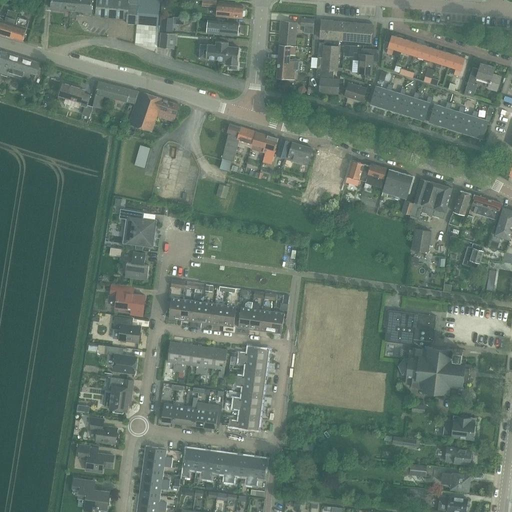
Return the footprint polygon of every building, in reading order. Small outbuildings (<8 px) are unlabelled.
[(51,0),(52,2),(51,9),(70,10),(71,0),(51,0)] [(71,0),(70,10),(91,12),(92,12),(96,12),(96,16),(107,17),(107,0),(71,0)] [(107,0),(107,17),(127,19),(127,23),(137,24),(158,26),(160,2),(154,1),(140,0),(107,0)] [(218,4),(216,16),(242,18),(243,7),(218,4)] [(0,15),(0,20),(1,20),(0,23),(0,34),(10,38),(14,24),(16,17),(17,13),(9,10),(7,17),(0,15)] [(14,24),(10,38),(23,42),(23,41),(25,35),(27,28),(29,21),(16,17),(14,24)] [(162,17),(161,32),(171,33),(172,18),(162,17)] [(314,27),(314,19),(301,18),(301,26),(314,27)] [(209,20),(208,32),(237,35),(239,23),(209,20)] [(325,40),(324,40),(339,41),(341,22),(322,20),(320,39),(325,40)] [(279,43),(295,45),(297,23),(281,21),(279,43)] [(357,23),(341,22),(339,41),(355,42),(357,23)] [(357,23),(355,42),(370,43),(372,24),(357,23)] [(161,33),(160,48),(174,49),(175,34),(161,33)] [(388,48),(387,54),(392,55),(393,49),(401,52),(405,39),(392,35),(391,38),(390,42),(388,48)] [(405,39),(401,52),(412,55),(417,43),(405,39)] [(324,40),(324,43),(319,43),(316,78),(320,78),(319,92),(338,94),(339,85),(339,79),(333,78),(334,71),(338,72),(340,46),(339,46),(339,41),(324,40)] [(207,45),(206,59),(226,61),(225,65),(230,65),(229,69),(237,70),(237,66),(239,48),(228,47),(228,43),(216,42),(216,46),(207,45)] [(417,43),(412,55),(424,59),(429,47),(417,43)] [(295,56),(295,50),(296,47),(279,45),(277,78),(293,79),(295,62),(289,61),(290,55),(295,56)] [(429,47),(424,59),(436,63),(435,66),(438,56),(440,50),(429,47)] [(360,48),(359,54),(358,74),(371,75),(372,61),(378,62),(379,50),(373,49),(360,48)] [(438,56),(435,66),(440,68),(441,64),(449,66),(452,56),(453,54),(440,50),(438,56)] [(0,72),(27,81),(29,73),(35,74),(39,63),(1,51),(0,53),(0,72)] [(452,56),(449,66),(455,69),(454,75),(458,76),(460,70),(461,70),(465,58),(453,54),(452,56)] [(473,68),(464,94),(473,97),(477,84),(475,84),(476,78),(489,82),(487,88),(496,91),(501,76),(492,74),(494,67),(481,63),(479,70),(473,68)] [(428,68),(425,76),(431,75),(434,70),(428,68)] [(399,74),(412,78),(414,73),(401,69),(399,74)] [(95,94),(93,106),(101,108),(104,96),(135,104),(138,92),(98,82),(95,94)] [(63,83),(59,95),(81,102),(80,104),(85,106),(82,115),(83,115),(89,117),(92,107),(93,107),(88,105),(87,105),(88,104),(90,96),(91,94),(84,92),(85,90),(63,83)] [(363,102),(367,89),(348,83),(344,96),(363,102)] [(376,86),(370,104),(385,108),(390,91),(391,91),(393,85),(388,84),(387,90),(376,86)] [(390,91),(385,108),(398,113),(403,95),(405,95),(406,89),(402,88),(400,93),(391,91),(390,91)] [(136,103),(129,124),(141,128),(142,128),(152,132),(157,117),(173,122),(176,115),(179,104),(173,102),(163,99),(146,94),(140,92),(138,97),(136,103)] [(403,95),(398,113),(410,117),(416,99),(418,99),(420,94),(415,92),(413,98),(405,95),(403,95)] [(416,99),(410,117),(424,121),(429,103),(431,104),(433,98),(428,96),(426,102),(418,99),(416,99)] [(429,122),(443,127),(448,109),(450,109),(452,104),(447,102),(445,108),(435,104),(429,122)] [(448,109),(443,127),(456,131),(462,113),(464,113),(463,113),(465,108),(460,106),(459,112),(450,109),(448,109)] [(462,113),(456,131),(469,135),(475,117),(476,117),(477,117),(478,112),(473,110),(472,116),(464,113),(462,113)] [(475,117),(469,135),(482,139),(488,122),(489,122),(491,116),(487,115),(485,120),(477,117),(476,117),(475,117)] [(223,158),(221,164),(220,169),(229,171),(232,160),(234,161),(234,159),(238,146),(240,140),(238,139),(241,127),(230,124),(227,133),(228,133),(222,158),(223,158)] [(238,146),(234,159),(240,161),(242,154),(239,153),(241,147),(244,148),(245,144),(251,146),(250,149),(251,149),(252,146),(256,132),(241,127),(238,139),(240,140),(238,146)] [(252,146),(251,149),(262,153),(267,135),(256,132),(252,146)] [(267,135),(262,153),(265,153),(262,163),(261,169),(265,170),(268,160),(269,155),(273,156),(278,139),(267,135)] [(282,139),(277,156),(285,158),(290,142),(282,139)] [(307,166),(313,149),(292,142),(287,160),(307,166)] [(140,145),(134,166),(145,168),(151,148),(140,145)] [(322,164),(316,181),(336,187),(341,170),(346,171),(349,160),(320,151),(317,162),(322,164)] [(359,179),(365,181),(370,166),(352,160),(346,182),(357,186),(359,179)] [(365,181),(365,183),(381,187),(387,169),(371,164),(370,166),(365,181)] [(385,192),(395,195),(406,199),(412,177),(389,170),(382,194),(384,195),(385,192)] [(417,192),(414,203),(410,217),(418,220),(421,212),(425,213),(443,219),(445,212),(452,189),(421,179),(417,192)] [(220,184),(216,196),(226,199),(230,187),(220,184)] [(460,190),(449,224),(458,227),(461,219),(463,220),(471,194),(460,190)] [(496,220),(501,207),(502,203),(476,195),(473,202),(472,205),(475,206),(473,213),(496,220)] [(410,217),(414,203),(405,201),(401,212),(410,215),(410,217)] [(507,246),(508,246),(511,231),(511,210),(503,208),(495,234),(492,233),(490,241),(491,241),(499,243),(501,237),(509,240),(507,246)] [(142,219),(143,214),(120,210),(119,218),(128,219),(127,224),(125,224),(124,236),(126,236),(125,243),(152,246),(156,220),(142,219)] [(411,249),(412,250),(428,252),(431,231),(415,229),(411,249)] [(491,241),(489,247),(497,250),(499,243),(491,241)] [(468,247),(462,264),(478,269),(480,263),(480,262),(481,258),(483,251),(484,247),(473,243),(472,248),(468,247)] [(127,262),(125,277),(147,280),(149,266),(144,265),(146,254),(133,252),(132,263),(127,262)] [(412,257),(411,264),(418,265),(419,258),(412,257)] [(489,270),(486,290),(493,291),(496,271),(490,270),(489,270)] [(172,280),(171,286),(184,288),(185,282),(172,280)] [(186,288),(195,289),(203,290),(204,283),(187,281),(186,288)] [(444,284),(443,292),(451,293),(452,285),(444,284)] [(129,287),(111,285),(110,292),(117,293),(115,308),(131,310),(131,315),(143,317),(146,297),(128,294),(129,287)] [(169,318),(180,320),(182,299),(171,298),(169,318)] [(182,299),(180,320),(190,321),(193,301),(182,299)] [(193,301),(190,321),(201,323),(204,302),(193,301)] [(204,302),(201,323),(212,324),(215,304),(204,302)] [(238,327),(249,329),(252,309),(253,302),(252,302),(248,302),(246,304),(245,308),(241,307),(238,327)] [(215,304),(212,324),(222,326),(225,305),(215,304)] [(225,305),(222,326),(233,327),(236,307),(225,305)] [(252,309),(249,329),(260,330),(263,310),(252,309)] [(263,310),(260,330),(271,332),(273,312),(263,310)] [(430,347),(430,344),(430,342),(433,342),(436,316),(408,313),(388,310),(385,341),(416,345),(416,348),(413,347),(413,350),(409,349),(408,358),(404,358),(398,365),(402,375),(406,375),(405,384),(409,384),(408,387),(420,388),(419,391),(449,394),(449,393),(457,394),(458,387),(463,388),(463,382),(469,383),(470,377),(468,377),(469,374),(469,370),(471,370),(471,365),(466,364),(466,359),(462,358),(463,350),(454,349),(454,350),(430,347)] [(273,312),(271,332),(281,333),(284,313),(273,312)] [(127,318),(115,316),(113,329),(120,330),(118,340),(139,342),(141,327),(126,325),(127,318)] [(173,370),(178,371),(181,344),(170,342),(168,362),(174,363),(173,370)] [(181,344),(178,371),(183,372),(184,367),(182,366),(182,364),(190,365),(192,345),(181,344)] [(192,345),(190,365),(197,366),(196,374),(200,375),(203,347),(192,345)] [(123,348),(105,346),(104,353),(104,354),(114,355),(112,371),(134,374),(137,357),(122,355),(123,348)] [(203,347),(200,375),(206,375),(206,370),(205,369),(205,367),(213,368),(215,348),(203,347)] [(240,353),(239,357),(267,361),(268,350),(249,347),(247,355),(245,355),(245,354),(240,353)] [(215,348),(213,368),(221,369),(221,372),(219,371),(218,377),(223,377),(227,350),(215,348)] [(246,362),(245,369),(265,371),(267,361),(239,357),(239,362),(244,363),(244,362),(246,362)] [(236,380),(236,381),(264,384),(265,371),(245,369),(244,378),(242,378),(242,376),(237,375),(236,376),(236,380)] [(106,390),(104,407),(109,408),(109,409),(113,410),(123,411),(127,412),(128,403),(129,397),(132,397),(133,389),(134,380),(124,379),(122,387),(112,386),(111,391),(106,390)] [(243,385),(242,392),(262,395),(264,384),(236,381),(235,385),(241,386),(241,385),(243,385)] [(163,392),(162,393),(176,395),(177,390),(178,385),(164,383),(163,392)] [(234,398),(233,403),(261,407),(262,395),(242,392),(241,401),(239,400),(239,399),(234,398)] [(186,406),(184,424),(194,425),(197,407),(197,403),(198,398),(194,397),(193,407),(186,406)] [(162,421),(173,422),(175,404),(164,403),(162,421)] [(197,407),(194,425),(205,427),(208,404),(197,403),(197,407)] [(240,408),(239,415),(259,417),(261,407),(233,403),(232,408),(238,409),(238,407),(240,408)] [(175,404),(173,422),(184,424),(186,406),(175,404)] [(208,404),(205,427),(216,428),(217,421),(220,422),(221,415),(218,414),(219,405),(208,404)] [(412,404),(412,411),(424,413),(425,405),(424,405),(412,404)] [(231,421),(230,426),(258,429),(259,417),(239,415),(238,423),(236,423),(236,421),(231,421)] [(451,436),(451,437),(473,439),(473,438),(475,437),(476,433),(474,431),(476,418),(453,415),(452,420),(444,419),(443,426),(444,426),(443,435),(451,436)] [(115,443),(117,429),(102,427),(103,420),(92,419),(90,431),(97,432),(96,440),(115,443)] [(297,426),(296,435),(303,436),(304,427),(297,426)] [(401,445),(416,447),(417,440),(402,438),(402,439),(398,438),(398,444),(401,444),(401,445)] [(99,448),(80,445),(78,459),(87,460),(85,471),(102,473),(103,467),(112,468),(114,456),(98,453),(99,448)] [(146,447),(145,458),(172,462),(173,458),(167,457),(167,459),(165,458),(166,450),(146,447)] [(447,447),(445,462),(472,465),(472,464),(473,462),(474,459),(472,457),(473,450),(455,448),(447,447)] [(187,449),(183,476),(188,477),(189,471),(188,471),(188,469),(195,470),(198,450),(187,449)] [(198,450),(195,470),(204,471),(203,473),(202,473),(201,479),(206,480),(210,452),(198,450)] [(210,452),(206,480),(211,480),(212,474),(210,474),(211,472),(219,473),(221,453),(210,452)] [(221,453),(219,473),(226,474),(226,476),(224,476),(224,482),(229,483),(233,455),(221,453)] [(233,455),(229,483),(233,483),(234,483),(234,477),(233,477),(233,475),(241,476),(244,456),(233,455)] [(244,456),(241,476),(249,477),(249,479),(247,479),(246,484),(251,485),(255,458),(244,456)] [(145,458),(143,470),(163,472),(164,465),(166,465),(166,467),(171,467),(172,462),(145,458)] [(255,458),(251,485),(256,486),(257,481),(255,480),(256,478),(264,479),(267,459),(255,458)] [(409,474),(409,475),(426,477),(427,466),(410,464),(410,465),(405,464),(403,474),(409,474)] [(143,470),(141,481),(169,485),(170,480),(164,479),(164,481),(162,481),(163,472),(143,470)] [(469,476),(442,473),(441,483),(450,484),(450,487),(467,489),(469,476)] [(95,481),(74,478),(72,489),(79,490),(78,498),(85,499),(83,511),(87,511),(97,511),(98,509),(107,510),(107,505),(109,505),(110,497),(108,497),(109,492),(94,490),(95,481)] [(141,481),(140,492),(160,495),(161,489),(169,490),(169,485),(141,481)] [(425,497),(436,498),(436,490),(422,489),(422,495),(425,495),(425,497)] [(140,492),(138,504),(166,507),(167,503),(159,502),(160,495),(140,492)] [(439,510),(447,511),(451,511),(466,511),(468,499),(449,496),(449,497),(440,496),(439,502),(440,502),(439,510)]
